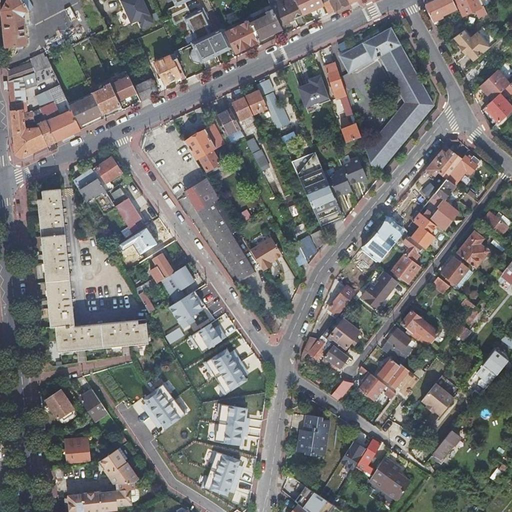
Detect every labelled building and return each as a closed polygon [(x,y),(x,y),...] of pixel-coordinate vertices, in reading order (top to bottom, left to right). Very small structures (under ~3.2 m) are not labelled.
[(6,0),(1,11),(6,56),(15,55),(16,50),(22,49),(22,45),(26,44),(24,18),(23,17),(25,13),(34,8),(30,0),(6,0)] [(118,0),(129,25),(138,22),(141,29),(153,24),(142,0),(118,0)] [(173,0),(176,5),(167,10),(175,25),(185,20),(196,42),(191,44),(194,49),(191,50),(189,56),(192,62),(198,64),(231,49),(222,29),(211,34),(208,28),(211,27),(203,10),(191,15),(185,2),(188,0),(173,0)] [(302,15),(294,0),(278,0),(270,4),(272,9),(280,25),(291,20),(302,15)] [(323,5),(323,4),(320,0),(294,0),(302,15),(313,10),(323,5)] [(334,11),(349,4),(347,0),(320,0),(323,4),(329,1),(334,11)] [(425,8),(432,21),(433,23),(441,19),(441,17),(457,9),(452,0),(437,0),(426,5),(425,8)] [(487,15),(486,13),(480,1),(478,2),(477,0),(455,0),(463,17),(478,10),(481,17),(487,15)] [(258,41),(282,29),(280,25),(272,9),(266,12),(265,12),(248,20),(249,22),(258,41)] [(235,52),(258,41),(249,22),(226,33),(235,52)] [(366,151),(371,166),(378,172),(433,105),(391,29),(339,56),(348,73),(377,58),(378,59),(380,58),(405,103),(366,151)] [(467,55),(473,63),(490,49),(477,33),(472,37),(470,39),(464,32),(466,30),(454,39),(460,46),(458,47),(466,57),(467,55)] [(51,67),(48,60),(47,60),(44,54),(30,59),(31,63),(7,71),(8,82),(34,73),(51,67)] [(184,75),(182,71),(177,59),(171,61),(169,56),(154,63),(164,85),(184,75)] [(88,85),(76,57),(69,61),(81,88),(88,85)] [(346,95),(335,64),(326,67),(337,99),(340,97),(347,117),(351,116),(353,121),(355,120),(350,107),(346,95)] [(497,72),(479,88),(491,101),(502,91),(505,88),(509,85),(497,72)] [(21,158),(55,142),(47,124),(46,121),(37,125),(38,129),(24,130),(23,123),(23,114),(22,112),(26,111),(24,89),(36,85),(34,73),(8,82),(13,130),(15,154),(21,158)] [(310,84),(306,85),(313,104),(316,103),(319,105),(330,100),(321,76),(309,80),(310,84)] [(142,102),(158,94),(150,77),(134,85),(142,102)] [(136,93),(129,78),(111,86),(118,101),(127,97),(136,93)] [(266,81),(257,85),(259,91),(262,97),(271,93),(266,81)] [(53,103),(65,97),(59,85),(48,90),(53,103)] [(101,113),(120,104),(118,101),(111,86),(110,85),(93,93),(101,113)] [(313,104),(306,85),(298,88),(305,107),(313,104)] [(34,97),(40,109),(53,103),(48,90),(34,97)] [(267,108),(259,91),(246,97),(253,114),(267,108)] [(484,109),(498,123),(511,109),(502,98),(505,95),(502,91),(491,101),(484,109)] [(92,125),(104,119),(101,113),(93,93),(70,104),(73,111),(80,130),(92,125)] [(273,94),(263,98),(267,108),(277,131),(290,125),(282,106),(279,108),(273,94)] [(239,120),(252,114),(244,98),(231,103),(239,120)] [(214,116),(225,135),(240,128),(230,108),(214,116)] [(55,142),(68,136),(80,130),(73,111),(65,115),(64,113),(61,114),(62,117),(47,124),(55,142)] [(23,114),(23,123),(34,122),(33,113),(23,114)] [(351,126),(356,124),(355,120),(353,121),(351,116),(347,117),(347,118),(350,127),(351,126)] [(341,130),(342,133),(346,143),(361,137),(356,124),(351,126),(350,127),(347,118),(343,120),(343,122),(345,128),(341,130)] [(213,125),(184,142),(195,160),(199,157),(207,171),(220,164),(212,150),(224,143),(213,125)] [(293,131),(280,137),(284,146),(297,140),(293,131)] [(251,152),(258,149),(253,138),(246,141),(251,152)] [(445,146),(426,170),(434,177),(438,172),(453,153),(445,146)] [(252,153),(261,171),(269,168),(260,149),(252,153)] [(292,163),(321,227),(342,218),(334,198),(326,179),(315,153),(292,163)] [(438,172),(446,179),(461,160),(453,153),(438,172)] [(342,170),(349,186),(358,182),(362,180),(362,181),(366,179),(358,157),(352,160),(351,162),(341,167),(342,170)] [(446,179),(454,186),(466,171),(470,174),(480,161),(474,157),(470,162),(466,158),(463,161),(462,160),(461,160),(446,179)] [(111,158),(92,170),(102,185),(121,172),(111,158)] [(73,180),(86,202),(95,196),(102,192),(103,194),(106,192),(102,185),(92,170),(92,168),(73,180)] [(342,170),(339,171),(348,193),(351,191),(349,186),(342,170)] [(335,175),(326,179),(334,198),(342,194),(346,193),(347,193),(348,193),(339,171),(337,172),(335,175)] [(232,235),(239,231),(237,228),(206,178),(203,180),(184,191),(187,194),(240,283),(256,273),(232,235)] [(446,179),(435,193),(440,198),(443,200),(444,200),(455,186),(454,186),(446,179)] [(111,193),(106,184),(103,185),(109,195),(111,193)] [(121,188),(109,195),(132,233),(145,225),(129,199),(128,199),(121,188)] [(75,327),(61,190),(42,192),(43,200),(37,201),(38,211),(43,258),(48,302),(50,328),(56,328),(58,353),(149,344),(146,319),(75,327)] [(106,214),(116,208),(106,192),(103,194),(102,192),(95,196),(106,214)] [(423,216),(435,227),(439,229),(441,226),(445,230),(458,212),(459,212),(444,200),(443,200),(440,198),(435,193),(430,200),(435,204),(438,206),(434,210),(431,214),(427,211),(423,216)] [(183,197),(178,200),(185,210),(189,206),(183,197)] [(430,200),(419,213),(423,216),(427,211),(431,214),(434,210),(438,206),(435,204),(430,200)] [(411,238),(422,247),(425,249),(429,244),(434,237),(430,233),(435,227),(423,216),(419,213),(413,221),(421,227),(416,233),(411,238)] [(498,221),(494,218),(491,215),(489,213),(482,222),(501,237),(511,224),(503,216),(500,219),(498,221)] [(498,213),(494,218),(498,221),(500,219),(503,216),(498,213)] [(386,214),(360,247),(380,263),(399,239),(404,232),(406,230),(386,214)] [(136,251),(142,261),(151,256),(150,254),(158,249),(148,232),(142,236),(147,244),(141,248),(136,251)] [(309,235),(316,247),(323,243),(316,232),(309,235)] [(404,232),(399,239),(404,243),(409,236),(404,232)] [(474,233),(457,255),(474,269),(488,252),(478,244),(482,239),(474,233)] [(410,247),(403,255),(413,263),(420,255),(417,253),(422,247),(411,238),(409,236),(404,243),(410,247)] [(272,239),(251,251),(263,271),(272,265),(271,264),(283,257),(272,239)] [(308,263),(299,246),(291,250),(300,267),(308,263)] [(171,275),(174,273),(162,253),(153,258),(159,269),(157,270),(155,266),(154,267),(154,268),(150,271),(155,279),(158,283),(161,281),(171,275)] [(413,263),(403,255),(392,270),(408,283),(420,268),(413,263)] [(441,274),(446,278),(455,285),(468,269),(454,258),(441,274)] [(511,260),(501,274),(499,276),(506,282),(511,286),(511,284),(511,260)] [(174,273),(171,275),(161,281),(171,299),(175,304),(186,297),(181,289),(194,281),(184,266),(174,273)] [(488,279),(494,284),(496,281),(499,276),(501,274),(496,270),(488,279)] [(391,291),(398,282),(397,281),(384,271),(377,280),(379,282),(375,288),(372,285),(363,297),(377,309),(391,291)] [(499,276),(496,281),(502,286),(506,282),(499,276)] [(443,282),(438,278),(432,285),(444,294),(450,287),(443,282)] [(443,282),(450,287),(452,289),(455,285),(446,278),(443,282)] [(141,287),(143,292),(152,286),(150,282),(141,287)] [(345,287),(330,306),(328,309),(337,316),(338,315),(351,298),(354,294),(345,287)] [(143,292),(139,295),(149,314),(154,311),(154,310),(143,292)] [(175,304),(169,307),(182,329),(196,321),(193,317),(205,310),(194,292),(186,297),(175,304)] [(459,305),(471,314),(475,308),(467,301),(464,299),(459,305)] [(460,327),(454,335),(462,341),(469,332),(465,329),(475,317),(475,316),(480,310),(475,307),(475,308),(471,314),(469,315),(460,327)] [(401,324),(412,333),(414,330),(430,342),(431,342),(438,333),(422,322),(423,321),(411,311),(401,324)] [(216,319),(191,335),(202,353),(227,337),(216,319)] [(332,333),(326,340),(333,345),(343,353),(359,333),(343,319),(332,333)] [(332,333),(327,329),(321,336),(326,340),(332,333)] [(396,330),(381,349),(397,362),(400,364),(411,350),(410,349),(406,346),(410,341),(396,330)] [(414,330),(412,333),(410,335),(426,347),(430,342),(414,330)] [(511,340),(505,335),(500,340),(511,349),(511,340)] [(302,356),(301,362),(308,353),(318,340),(309,338),(302,356)] [(327,347),(318,340),(308,353),(312,357),(317,361),(327,347)] [(343,353),(333,345),(323,358),(339,369),(348,357),(343,353)] [(227,348),(205,362),(226,395),(249,380),(227,348)] [(490,382),(507,360),(495,350),(477,372),(472,378),(480,385),(485,378),(490,382)] [(395,389),(409,371),(401,365),(400,367),(390,360),(378,375),(395,389)] [(411,373),(419,380),(425,372),(417,365),(411,373)] [(368,373),(361,367),(359,371),(366,376),(368,373)] [(373,402),(385,387),(371,375),(359,390),(373,402)] [(342,401),(351,383),(341,378),(332,397),(342,401)] [(163,384),(143,398),(166,429),(186,414),(163,384)] [(435,384),(421,402),(427,406),(426,408),(432,413),(433,411),(439,416),(453,399),(435,384)] [(62,390),(46,401),(58,420),(74,409),(62,390)] [(94,393),(92,390),(83,396),(85,398),(81,401),(82,401),(92,417),(95,422),(108,414),(105,408),(94,393)] [(249,408),(221,404),(215,441),(243,446),(249,408)] [(323,418),(307,416),(303,436),(300,435),(297,452),(325,456),(330,422),(323,421),(323,418)] [(431,457),(440,465),(444,459),(442,457),(451,445),(453,447),(460,439),(450,432),(431,457)] [(88,438),(64,440),(67,463),(90,461),(88,438)] [(124,438),(114,444),(118,450),(120,448),(128,443),(124,438)] [(368,450),(357,467),(365,472),(365,471),(370,474),(369,475),(370,475),(373,471),(368,467),(381,445),(373,440),(367,450),(368,450)] [(114,444),(109,448),(113,453),(118,450),(114,444)] [(118,450),(113,453),(104,458),(109,466),(105,468),(104,469),(107,475),(129,462),(128,462),(120,448),(118,450)] [(353,470),(354,468),(356,466),(361,456),(349,448),(340,462),(353,470)] [(240,461),(216,453),(203,489),(228,497),(240,461)] [(369,481),(399,499),(415,478),(384,458),(375,472),(369,481)] [(132,467),(129,462),(107,475),(113,484),(118,484),(119,483),(134,482),(137,482),(133,475),(134,472),(130,469),(132,467)] [(135,489),(134,482),(119,483),(119,491),(115,491),(117,507),(131,505),(130,497),(130,490),(134,489),(135,489)] [(319,496),(332,504),(336,498),(323,490),(319,496)] [(117,507),(115,491),(113,491),(101,493),(99,493),(99,495),(100,508),(100,511),(102,511),(117,510),(117,507)] [(100,511),(100,508),(99,495),(83,497),(84,511),(100,511)] [(69,508),(68,511),(84,511),(83,497),(68,499),(69,508)]
